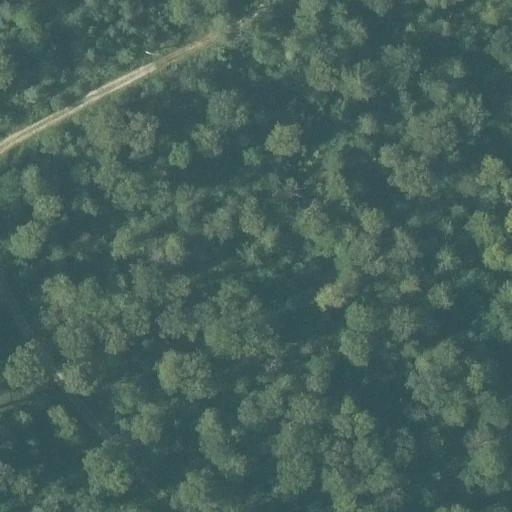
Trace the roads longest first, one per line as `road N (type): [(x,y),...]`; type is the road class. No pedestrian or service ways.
road 1 (track): [(0,143),(228,28),(265,0)]
road 2 (track): [(0,288),(53,376),(170,511)]
